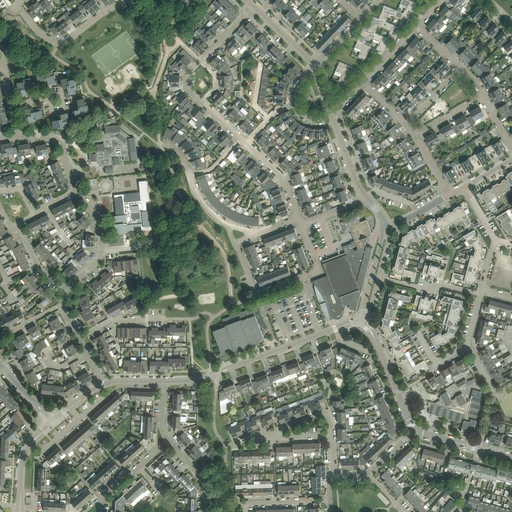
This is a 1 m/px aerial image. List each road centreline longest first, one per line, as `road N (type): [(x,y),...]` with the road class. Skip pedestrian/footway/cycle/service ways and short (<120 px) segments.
road 1 (tertiary): [(163,381),(212,375),(360,317)]
road 2 (residential): [(132,0),(105,10),(61,45),(35,31),(16,4)]
